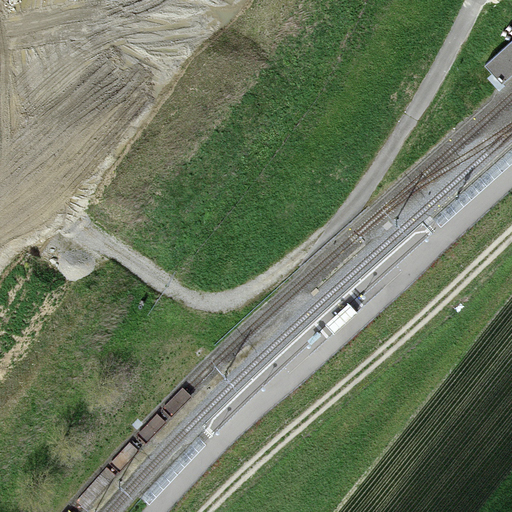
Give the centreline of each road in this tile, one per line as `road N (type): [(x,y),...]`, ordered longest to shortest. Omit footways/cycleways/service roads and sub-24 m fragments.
road 1 (residential): [(511,174),(229,432),(153,511)]
road 2 (track): [(511,234),(201,511)]
road 3 (track): [(250,297),(365,201),(490,0)]
